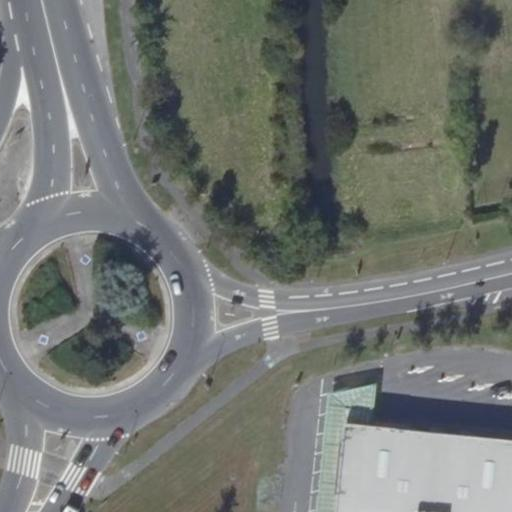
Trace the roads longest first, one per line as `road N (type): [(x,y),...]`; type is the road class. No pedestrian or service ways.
road 1 (secondary): [(128,229),(46,0)]
road 2 (secondary): [(40,0),(53,151),(48,232)]
road 3 (tertiary): [(342,307),(224,289),(164,257)]
road 4 (tertiary): [(168,367),(271,325),(342,307)]
road 5 (tertiary): [(342,307),(511,268)]
road 6 (secondary): [(14,368),(34,389),(90,408),(146,390)]
road 7 (secondary): [(63,511),(146,390)]
road 8 (secondary): [(14,368),(20,460),(5,511)]
road 9 (tertiary): [(33,0),(0,122)]
